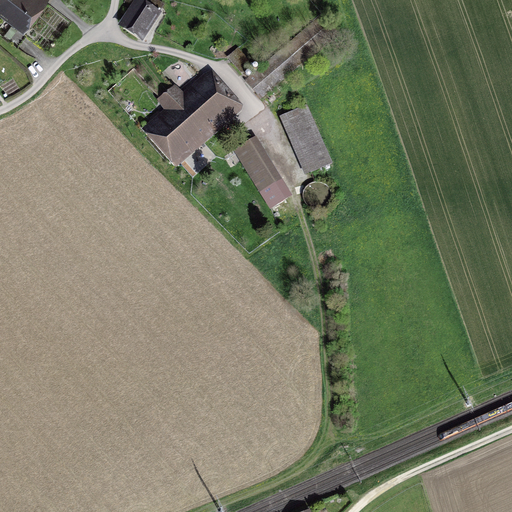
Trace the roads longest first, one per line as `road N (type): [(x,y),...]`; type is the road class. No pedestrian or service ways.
road 1 (track): [(511,429),(365,498),(352,511)]
road 2 (track): [(0,110),(110,26)]
